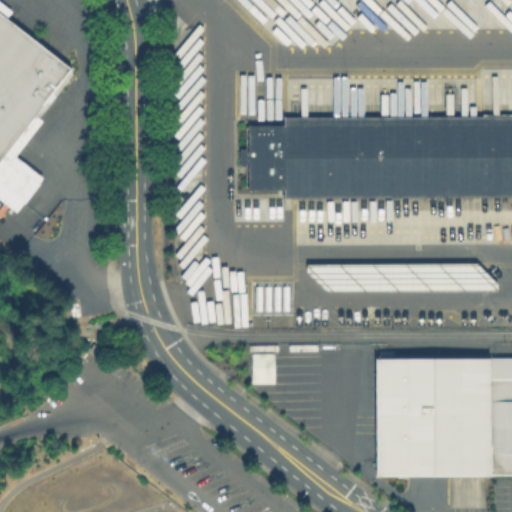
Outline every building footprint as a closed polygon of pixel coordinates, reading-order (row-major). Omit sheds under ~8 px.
[(0,10),(71,64),(5,151),(41,178),(16,211),(0,198),(0,10)] [(511,117),(511,196),(286,197),(286,198),(285,198),(285,189),(250,190),(250,165),(242,165),(242,152),(250,152),(250,129),(284,128),(284,120),(511,117)] [(304,265),(476,262),(495,283),(496,289),(324,292),(304,271),(304,265)] [(272,352),(249,352),(249,382),(272,382),(272,352)] [(374,359),(511,358),(511,475),(374,476),(374,359)]
